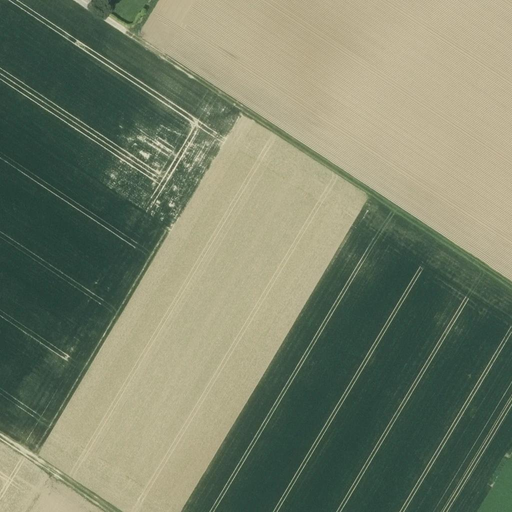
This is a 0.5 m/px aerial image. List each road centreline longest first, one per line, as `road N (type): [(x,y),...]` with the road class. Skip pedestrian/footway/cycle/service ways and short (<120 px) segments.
road 1 (track): [(511,286),(126,31)]
road 2 (track): [(114,511),(0,436)]
